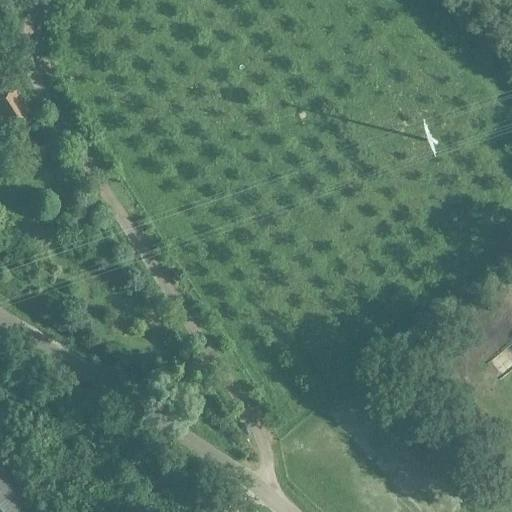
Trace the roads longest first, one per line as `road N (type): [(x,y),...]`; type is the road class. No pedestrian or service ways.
road 1 (track): [(42,0),(29,37),(37,81),(255,425),(266,463),(254,486)]
road 2 (unclassified): [(254,486),(0,315)]
